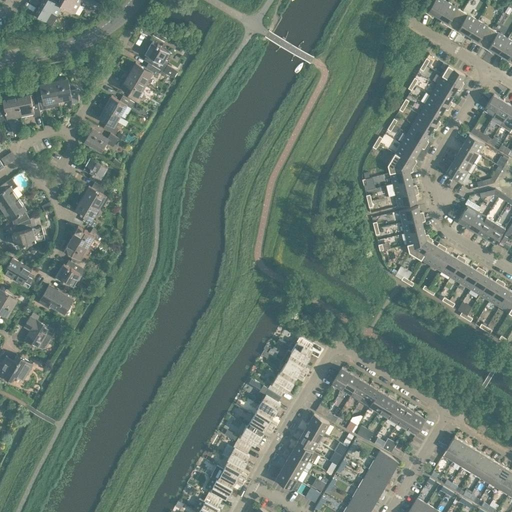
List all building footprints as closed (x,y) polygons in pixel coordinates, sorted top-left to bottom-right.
[(58,2),(54,0),(42,0),(40,4),(58,14),(63,6),(63,5),(58,2)] [(63,6),(75,13),(80,4),(74,0),(59,0),(58,2),(63,5),(63,6)] [(445,0),(427,0),(422,10),(432,16),(435,14),(440,17),(449,2),(445,0)] [(444,19),(444,23),(453,28),(463,11),(449,2),(440,17),(444,19)] [(35,13),(52,23),(58,14),(40,4),(35,13)] [(461,33),(465,32),(469,35),(478,20),(463,11),(453,28),(461,33)] [(473,37),(474,41),(482,46),(493,29),(478,20),(469,35),(473,37)] [(144,24),(140,31),(147,35),(149,33),(150,34),(153,29),(144,24)] [(491,51),(495,50),(499,53),(508,38),(493,29),(482,46),(491,51)] [(503,55),(504,59),(511,64),(511,40),(508,38),(499,53),(503,55)] [(170,51),(153,41),(145,53),(155,59),(152,64),(161,69),(164,71),(167,65),(163,63),(170,51)] [(152,64),(149,62),(146,67),(136,61),(129,73),(146,84),(153,72),(157,75),(161,69),(152,64)] [(465,74),(448,64),(442,74),(461,86),(464,82),(462,80),(465,74)] [(131,91),(128,96),(139,103),(143,97),(139,95),(146,84),(129,73),(122,85),(131,91)] [(457,89),(459,90),(461,86),(442,74),(436,84),(453,94),(457,89)] [(73,103),(79,102),(77,88),(71,89),(69,90),(66,78),(55,80),(59,100),(72,97),(73,103)] [(47,108),(46,107),(60,104),(59,100),(55,80),(43,83),(45,95),(43,95),(38,96),(39,103),(40,109),(47,108)] [(452,101),(450,100),(453,94),(436,84),(431,94),(450,105),(452,101)] [(41,115),(40,109),(39,103),(33,104),(31,93),(17,96),(21,116),(34,113),(35,116),(41,115)] [(445,108),(447,109),(450,105),(431,94),(425,104),(441,114),(445,108)] [(494,94),(484,109),(494,115),(503,99),(494,94)] [(120,100),(112,95),(105,106),(121,115),(127,104),(131,107),(135,102),(123,95),(120,100)] [(6,113),(7,118),(21,116),(17,96),(3,99),(5,110),(0,110),(0,122),(6,122),(4,114),(6,113)] [(503,121),(511,105),(511,104),(503,99),(494,115),(503,121)] [(441,114),(425,104),(419,113),(438,125),(440,121),(438,119),(441,114)] [(510,130),(511,126),(511,105),(503,121),(500,125),(510,130)] [(119,128),(115,126),(121,115),(105,106),(99,117),(107,122),(104,127),(116,134),(119,128)] [(433,128),(435,129),(438,125),(419,113),(413,123),(430,133),(433,128)] [(429,140),(426,139),(430,133),(413,123),(407,133),(426,144),(429,140)] [(114,146),(119,137),(117,136),(111,132),(108,137),(92,128),(85,140),(102,150),(107,142),(114,146)] [(120,131),(117,136),(119,137),(124,140),(127,136),(120,131)] [(421,147),(424,148),(426,144),(407,133),(401,142),(418,153),(421,147)] [(485,143),(469,134),(463,143),(479,153),(485,143)] [(417,160),(414,158),(418,153),(401,142),(395,152),(414,163),(417,160)] [(458,152),(473,162),(479,153),(463,143),(458,152)] [(13,152),(2,159),(6,165),(16,158),(13,152)] [(409,167),(412,168),(414,163),(395,152),(388,164),(390,172),(409,167)] [(452,162),(468,171),(473,162),(458,152),(452,162)] [(101,177),(108,166),(91,156),(84,168),(89,171),(92,170),(93,171),(89,178),(95,181),(101,184),(104,179),(101,177)] [(504,166),(508,160),(501,156),(497,162),(504,166)] [(446,171),(462,181),(468,171),(452,162),(446,171)] [(503,167),(499,165),(493,174),(497,177),(503,167)] [(413,171),(412,168),(409,167),(390,172),(393,183),(412,178),(410,172),(413,171)] [(482,180),(483,185),(494,182),(497,177),(493,174),(491,177),(482,180)] [(11,186),(10,186),(9,184),(14,180),(12,177),(0,185),(0,192),(0,193),(0,192),(0,205),(2,208),(19,197),(11,186)] [(416,184),(413,185),(412,178),(393,183),(395,194),(417,189),(416,184)] [(103,193),(106,188),(101,184),(95,181),(92,186),(89,185),(82,197),(100,207),(107,195),(103,193)] [(416,194),(418,193),(417,189),(395,194),(398,205),(417,201),(416,194)] [(10,220),(16,216),(17,217),(18,223),(30,218),(25,210),(26,209),(19,197),(2,208),(10,220)] [(97,221),(93,218),(100,207),(82,197),(75,209),(85,215),(82,220),(93,226),(93,227),(94,227),(97,221)] [(50,202),(43,205),(45,211),(53,207),(50,202)] [(468,204),(458,220),(468,226),(477,210),(468,204)] [(423,211),(420,212),(418,205),(399,210),(402,221),(424,216),(423,211)] [(477,210),(468,226),(477,231),(487,216),(477,210)] [(45,238),(42,224),(37,226),(34,216),(30,218),(18,223),(20,230),(14,232),(17,245),(45,238)] [(422,221),(425,221),(424,216),(402,221),(405,232),(424,227),(422,221)] [(487,216),(477,231),(486,237),(496,221),(487,216)] [(496,243),(506,227),(496,221),(486,237),(496,243)] [(90,232),(78,225),(71,237),(89,247),(95,237),(101,240),(105,234),(94,227),(93,227),(90,232)] [(429,237),(428,233),(426,234),(424,227),(405,232),(408,243),(427,238),(429,237)] [(71,260),(72,261),(83,267),(87,260),(82,257),(89,247),(71,237),(64,249),(74,255),(71,260)] [(421,258),(432,242),(433,240),(429,237),(427,238),(408,243),(410,251),(421,258)] [(438,243),(437,245),(432,242),(421,258),(431,264),(443,245),(438,243)] [(445,250),(447,248),(443,245),(431,264),(441,270),(451,253),(445,250)] [(458,255),(457,257),(451,253),(441,270),(451,276),(462,257),(458,255)] [(13,257),(3,272),(29,287),(35,276),(29,273),(32,268),(13,257)] [(465,262),(466,260),(462,257),(451,276),(460,282),(471,265),(465,262)] [(81,273),(82,274),(85,268),(83,267),(72,261),(69,266),(64,263),(57,275),(74,285),(81,273)] [(477,266),(476,269),(471,265),(460,282),(470,288),(482,269),(477,266)] [(484,274),(486,271),(482,269),(470,288),(480,294),(490,277),(484,274)] [(497,278),(496,280),(490,277),(480,294),(490,300),(501,281),(497,278)] [(504,285),(505,283),(501,281),(490,300),(499,306),(509,289),(504,285)] [(0,312),(7,316),(17,299),(5,291),(0,289),(0,288),(0,312)] [(39,301),(49,307),(50,304),(65,313),(74,298),(57,289),(54,294),(46,289),(39,301)] [(85,289),(82,294),(90,298),(92,295),(88,292),(89,291),(85,289)] [(511,290),(509,289),(499,306),(509,311),(511,306),(511,290)] [(31,315),(24,326),(30,329),(25,338),(41,348),(45,347),(53,333),(49,331),(51,327),(38,319),(31,315)] [(484,318),(480,326),(485,329),(487,326),(490,321),(484,318)] [(306,360),(307,360),(310,354),(313,349),(310,347),(313,342),(300,335),(297,340),(298,341),(295,345),(291,351),(292,352),(292,351),(306,360)] [(307,373),(309,369),(303,365),(306,360),(292,351),(292,352),(286,362),(306,374),(307,373)] [(17,353),(14,359),(7,355),(0,367),(0,373),(12,380),(15,375),(23,379),(33,363),(17,353)] [(294,381),(297,375),(303,379),(305,375),(306,375),(306,374),(286,362),(280,372),(294,381)] [(342,367),(333,382),(342,388),(352,373),(342,367)] [(282,389),(287,391),(290,387),(291,387),(294,381),(280,372),(279,372),(275,378),(276,378),(273,382),(272,382),(269,387),(279,394),(282,389)] [(352,373),(342,388),(351,394),(361,378),(352,373)] [(361,378),(351,394),(361,399),(370,384),(361,378)] [(370,384),(361,399),(370,405),(379,389),(370,384)] [(264,385),(254,400),(261,404),(274,413),(275,413),(278,407),(281,402),(276,399),(279,394),(269,387),(264,385)] [(379,389),(370,405),(379,410),(388,395),(379,389)] [(388,395),(379,410),(388,416),(398,400),(388,395)] [(398,400),(388,416),(397,422),(407,406),(398,400)] [(326,416),(329,411),(330,409),(320,403),(316,410),(326,416)] [(275,426),(277,422),(271,418),(274,413),(261,404),(254,415),(275,427),(275,426)] [(407,406),(397,422),(407,427),(416,412),(407,406)] [(336,421),(338,416),(329,411),(326,416),(336,421)] [(416,433),(426,417),(416,412),(407,427),(416,433)] [(330,422),(314,413),(309,422),(324,431),(330,422)] [(353,416),(351,419),(357,423),(352,430),(354,431),(363,415),(361,414),(353,416)] [(262,433),(265,428),(271,432),(274,428),(275,427),(254,415),(248,425),(262,433)] [(347,427),(352,430),(357,423),(351,419),(347,427)] [(324,431),(309,422),(303,432),(319,441),(324,431)] [(240,434),(239,436),(233,433),(230,437),(237,440),(248,446),(251,442),(255,444),(258,439),(259,440),(263,434),(262,433),(248,425),(247,424),(243,430),(244,431),(241,435),(240,434)] [(362,425),(357,433),(363,436),(368,429),(362,425)] [(368,439),(372,431),(368,429),(363,436),(368,439)] [(319,441),(303,432),(298,441),(314,450),(319,441)] [(343,442),(348,445),(354,435),(349,432),(343,442)] [(379,435),(375,443),(382,447),(383,446),(386,441),(387,440),(379,435)] [(455,435),(443,454),(453,460),(465,441),(455,435)] [(237,440),(234,446),(235,447),(232,451),(228,457),(229,458),(244,465),(244,466),(248,459),(247,459),(250,454),(245,452),(248,446),(237,440)] [(319,453),(314,450),(298,441),(292,450),(313,462),(319,453)] [(386,441),(383,446),(391,451),(394,446),(386,441)] [(462,466),(474,446),(465,441),(453,460),(462,466)] [(348,445),(343,442),(338,452),(342,454),(348,445)] [(404,452),(400,450),(402,445),(398,443),(395,447),(394,446),(391,451),(401,457),(404,452)] [(471,471),(483,452),(474,446),(462,466),(471,471)] [(400,460),(380,449),(375,459),(394,470),(400,460)] [(313,462),(292,450),(287,460),(303,469),(308,472),(313,462)] [(481,477),(492,458),(483,452),(471,471),(481,477)] [(245,478),(247,474),(241,471),(244,466),(244,465),(229,458),(224,468),(244,480),(245,478)] [(492,458),(481,477),(490,482),(501,463),(492,458)] [(394,470),(375,459),(369,468),(389,480),(394,470)] [(303,469),(287,460),(281,469),(297,478),(303,469)] [(327,470),(332,473),(337,464),(332,461),(327,470)] [(501,463),(490,482),(499,488),(511,469),(501,463)] [(232,487),(232,486),(235,481),(241,485),(244,481),(244,480),(224,468),(218,479),(232,487)] [(389,480),(369,468),(364,478),(383,489),(389,480)] [(276,478),(297,491),(302,481),(297,478),(281,469),(276,478)] [(511,469),(499,488),(508,494),(511,487),(511,469)] [(434,470),(431,474),(437,478),(440,473),(434,470)] [(218,479),(212,475),(205,487),(210,489),(207,495),(218,500),(221,495),(226,498),(229,493),(233,487),(232,486),(232,487),(218,479)] [(383,489),(364,478),(358,487),(378,498),(383,489)] [(317,487),(322,490),(326,482),(321,480),(317,487)] [(378,498),(358,487),(353,496),(372,508),(378,498)] [(315,501),(321,492),(316,489),(310,499),(315,501)] [(194,509),(200,511),(218,511),(220,509),(216,506),(218,500),(207,495),(205,499),(200,497),(194,509)] [(369,511),(372,508),(353,496),(347,506),(358,511),(369,511)] [(417,497),(408,511),(421,511),(427,503),(417,497)] [(427,503),(421,511),(434,511),(436,509),(427,503)]
